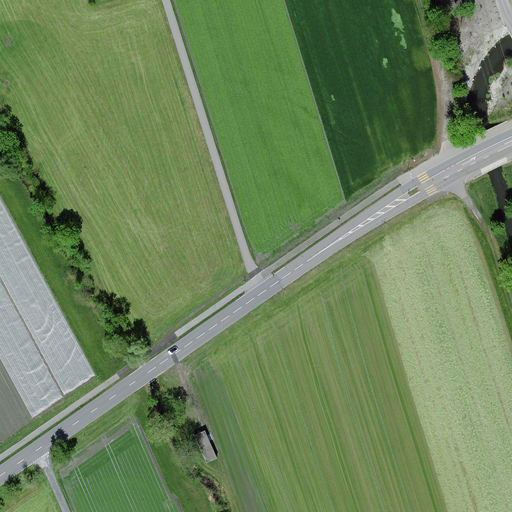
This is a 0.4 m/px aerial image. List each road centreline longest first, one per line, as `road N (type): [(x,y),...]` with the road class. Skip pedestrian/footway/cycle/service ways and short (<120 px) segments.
road 1 (secondary): [(0,477),(405,196),(511,141)]
road 2 (track): [(265,290),(174,0)]
